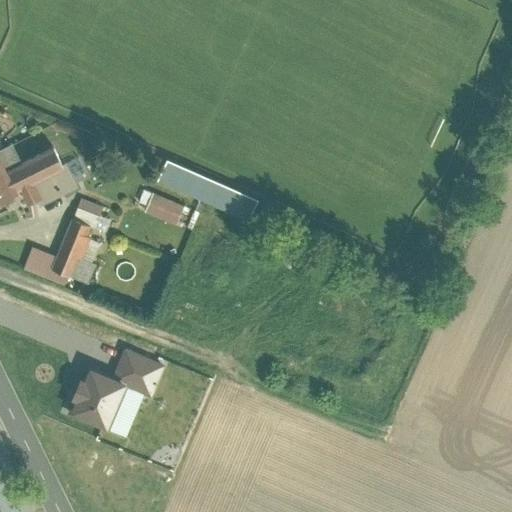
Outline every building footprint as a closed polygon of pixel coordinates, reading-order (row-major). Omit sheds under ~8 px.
[(0,200),(22,192),(31,208),(77,187),(52,143),(7,165),(0,151),(0,200)] [(162,181),(254,215),(261,196),(169,161),(162,181)] [(179,223),(187,203),(154,190),(147,210),(179,223)] [(111,207),(81,197),(51,267),(87,280),(111,207)] [(125,346),(114,376),(153,390),(164,360),(125,346)] [(114,376),(88,365),(67,414),(106,431),(128,382),(114,376)]
